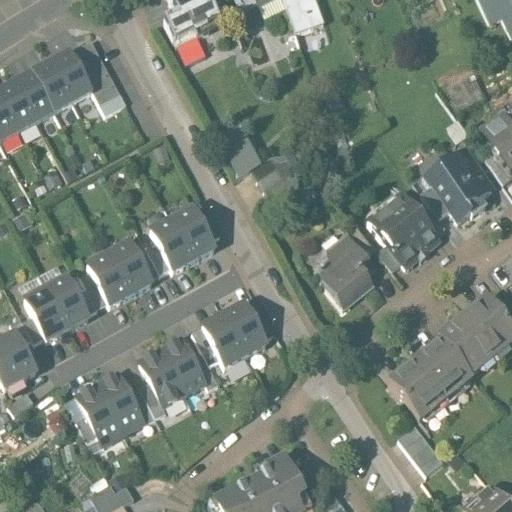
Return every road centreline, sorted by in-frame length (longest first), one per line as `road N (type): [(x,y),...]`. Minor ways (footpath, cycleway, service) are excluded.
road 1 (residential): [(254,267),(112,0)]
road 2 (residential): [(511,238),(320,391)]
road 3 (residential): [(56,377),(254,267)]
road 4 (residential): [(320,391),(206,476),(180,511)]
road 5 (residential): [(396,511),(320,391)]
road 6 (residential): [(320,391),(254,267)]
